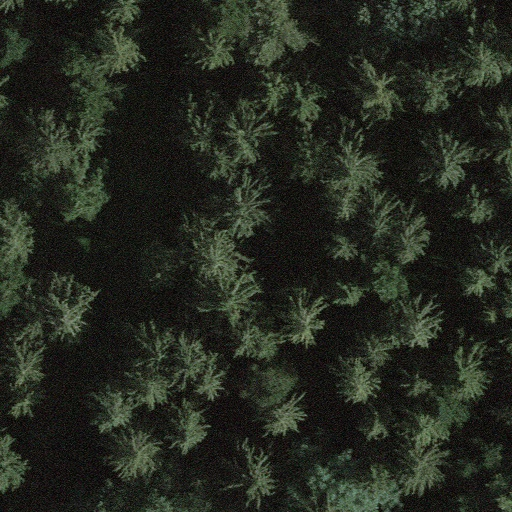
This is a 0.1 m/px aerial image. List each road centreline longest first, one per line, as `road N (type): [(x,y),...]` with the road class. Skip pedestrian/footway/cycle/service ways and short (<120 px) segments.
road 1 (track): [(182,511),(227,497),(314,506),(511,488)]
road 2 (track): [(308,511),(391,465),(511,427)]
